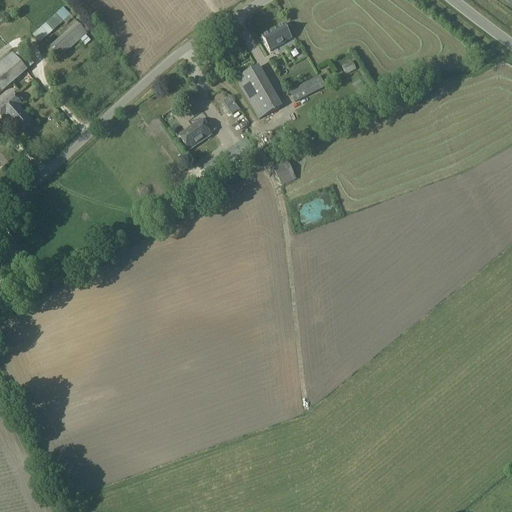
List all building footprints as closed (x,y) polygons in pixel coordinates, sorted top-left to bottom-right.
[(63,8),(32,35),(39,43),(70,16),(63,8)] [(90,41),(86,35),(87,34),(77,22),(45,50),(56,62),(80,40),(85,46),(90,41)] [(292,39),(284,25),(262,38),(270,52),(292,39)] [(285,49),(290,58),(298,54),(293,44),(285,49)] [(0,63),(0,93),(2,92),(3,93),(28,71),(27,71),(34,65),(21,50),(15,56),(12,53),(0,63)] [(356,70),(351,62),(342,67),(346,75),(356,70)] [(280,108),(257,68),(236,80),(259,120),(280,108)] [(324,75),(309,82),(288,93),(293,103),(329,85),(324,75)] [(12,94),(0,104),(0,117),(3,121),(7,118),(20,133),(32,123),(19,108),(22,105),(12,94)] [(202,121),(179,137),(189,151),(211,135),(210,134),(215,131),(210,124),(205,127),(202,121)] [(253,150),(245,140),(203,166),(210,178),(253,150)] [(295,180),(287,161),(272,167),(281,186),(295,180)] [(201,189),(193,179),(173,194),(180,204),(201,189)] [(324,193),(291,203),(297,222),(303,220),(304,221),(330,214),(324,193)]
